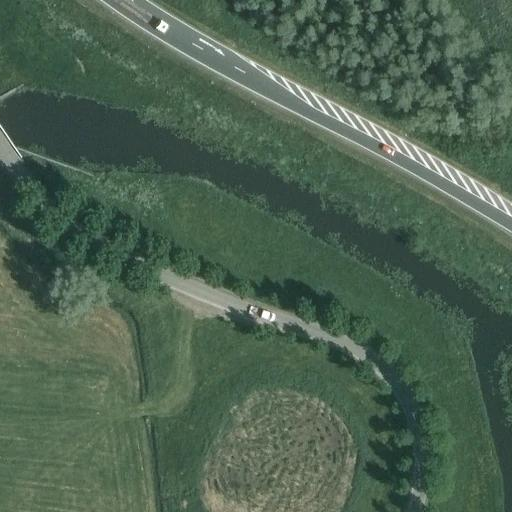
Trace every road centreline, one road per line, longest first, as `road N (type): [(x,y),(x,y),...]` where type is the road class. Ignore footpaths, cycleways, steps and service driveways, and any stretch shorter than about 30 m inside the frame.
road 1 (unclassified): [(410,511),(415,436),(405,403),(374,364),(97,246),(60,221),(0,151)]
road 2 (trunk): [(124,0),(218,59),(419,163),(511,224)]
